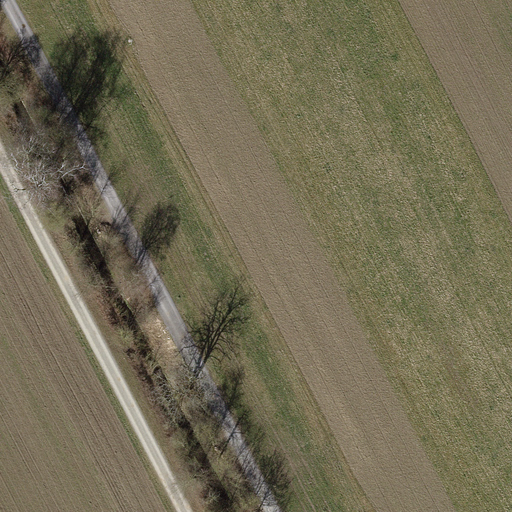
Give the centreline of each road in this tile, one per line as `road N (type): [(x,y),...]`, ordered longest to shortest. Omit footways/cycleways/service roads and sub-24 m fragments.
road 1 (track): [(276,511),(6,0)]
road 2 (track): [(0,159),(182,511)]
